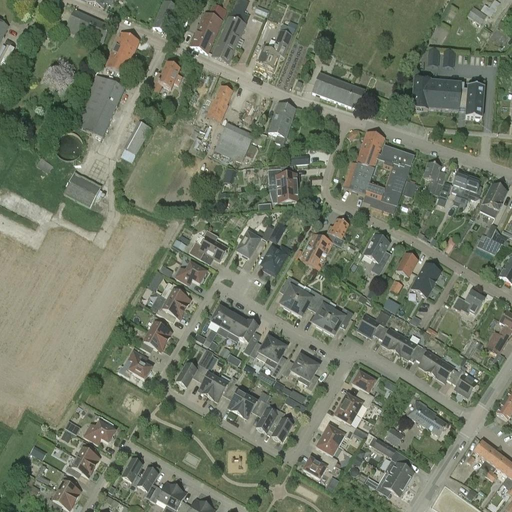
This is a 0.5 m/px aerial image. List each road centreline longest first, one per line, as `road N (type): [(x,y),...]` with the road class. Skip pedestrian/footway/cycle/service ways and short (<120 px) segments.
road 1 (residential): [(346,360),(288,462),(162,383),(212,293),(262,315)]
road 2 (residential): [(349,120),(65,0)]
road 3 (residential): [(511,303),(329,200),(326,179),(349,120)]
road 4 (residential): [(87,511),(131,448),(240,511)]
road 5 (residential): [(511,176),(349,120)]
road 6 (residential): [(475,421),(363,355),(346,360)]
